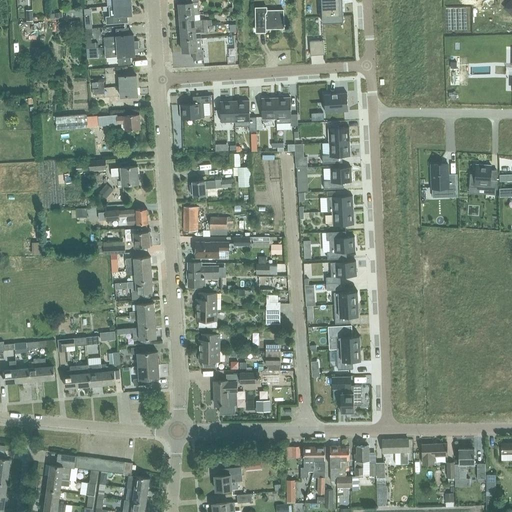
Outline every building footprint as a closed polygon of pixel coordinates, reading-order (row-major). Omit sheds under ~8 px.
[(180,16),(195,14),(200,14),(198,0),(183,0),(184,3),(179,3),(180,16)] [(321,0),(322,16),(343,15),(343,4),(342,0),(321,0)] [(132,15),(132,4),(114,5),(109,6),(110,16),(106,16),(106,24),(128,22),(128,15),(132,15)] [(283,28),(284,28),(284,10),(267,10),(267,7),(256,7),(256,31),(266,31),(266,25),(270,24),(270,27),(283,27),(283,28)] [(82,9),(66,10),(66,18),(83,17),(82,9)] [(207,20),(196,21),(195,14),(180,16),(181,28),(208,26),(212,25),(212,21),(207,21),(207,20)] [(40,24),(25,22),(24,32),(39,34),(40,24)] [(197,38),(197,33),(208,32),(208,26),(181,28),(182,40),(197,38)] [(104,47),(139,44),(139,40),(134,41),(133,35),(134,35),(129,35),(129,27),(116,28),(116,36),(104,37),(104,47)] [(197,38),(182,40),(183,52),(193,51),(200,51),(202,51),(201,38),(197,38)] [(324,40),(310,41),(311,55),(325,54),(324,40)] [(118,65),(121,64),(131,64),(131,55),(135,55),(135,54),(134,54),(134,49),(139,49),(139,44),(104,47),(105,58),(117,57),(118,65)] [(98,47),(96,48),(87,48),(87,58),(99,57),(98,47)] [(450,69),(449,85),(458,85),(459,69),(450,69)] [(120,87),(137,85),(137,75),(119,76),(120,87)] [(138,96),(137,85),(120,87),(121,97),(138,96)] [(347,93),(324,94),(325,112),(348,110),(347,93)] [(194,103),(180,104),(181,119),(205,117),(205,115),(211,115),(210,103),(211,103),(210,95),(193,96),(194,103)] [(278,98),(276,98),(277,118),(276,118),(276,123),(280,123),(291,123),(291,108),(291,97),(289,97),(278,98)] [(269,98),(262,98),(262,119),(273,118),(276,118),(277,118),(276,98),(269,98)] [(249,100),(235,101),(236,122),(235,122),(235,126),(250,126),(250,131),(257,131),(256,117),(250,117),(249,100)] [(235,101),(220,101),(221,122),(235,122),(236,122),(235,101)] [(312,113),(312,120),(324,120),(323,112),(312,113)] [(98,128),(98,113),(55,114),(56,129),(98,128)] [(125,130),(131,129),(141,129),(140,114),(116,116),(117,123),(125,122),(125,130)] [(111,116),(99,117),(100,125),(112,124),(111,116)] [(349,127),(329,128),(329,142),(350,141),(349,127)] [(330,154),(323,154),(323,163),(342,162),(342,156),(351,156),(350,141),(329,142),(330,154)] [(306,154),(295,154),(296,164),(307,164),(306,154)] [(105,159),(89,160),(90,170),(105,169),(105,159)] [(448,164),(431,164),(432,188),(449,188),(449,194),(458,194),(458,179),(449,179),(448,164)] [(470,173),(469,186),(489,188),(489,194),(496,194),(497,180),(490,180),(491,165),(476,164),(476,174),(470,173)] [(122,184),(129,184),(139,183),(138,166),(110,168),(111,176),(121,175),(122,184)] [(239,186),(251,186),(250,167),(238,167),(239,186)] [(331,180),(324,180),(324,189),(344,188),(343,182),(352,182),(351,167),(331,168),(331,180)] [(498,182),(511,182),(511,173),(498,173),(498,182)] [(215,180),(203,181),(193,182),(194,196),(208,195),(207,189),(216,188),(216,187),(233,186),(233,179),(222,179),(222,178),(215,178),(215,180)] [(305,179),(297,179),(297,185),(298,191),(302,191),(306,191),(305,179)] [(105,200),(114,190),(108,184),(99,194),(105,200)] [(431,187),(421,187),(422,199),(431,199),(431,187)] [(353,195),(327,196),(328,211),(333,211),(353,210),(353,195)] [(198,206),(196,206),(184,206),(184,230),(198,230),(198,206)] [(87,217),(87,208),(76,208),(77,217),(87,217)] [(120,210),(106,211),(107,221),(119,220),(120,225),(128,224),(128,225),(137,224),(138,224),(148,223),(147,208),(138,209),(122,210),(120,210)] [(353,210),(333,211),(334,225),(354,224),(353,210)] [(231,217),(211,217),(211,235),(227,235),(227,228),(233,228),(234,221),(231,221),(231,217)] [(150,238),(149,231),(136,232),(136,228),(125,229),(122,229),(122,234),(126,234),(126,240),(135,240),(135,247),(150,246),(150,245),(152,245),(152,237),(150,238)] [(346,231),(326,232),(327,240),(330,240),(330,252),(327,252),(328,259),(347,258),(347,252),(356,251),(355,236),(346,237),(346,231)] [(254,241),(273,241),(273,237),(234,236),(234,246),(250,246),(250,240),(254,240),(254,241)] [(31,254),(39,254),(39,240),(31,241),(31,254)] [(111,253),(123,253),(125,253),(125,245),(114,246),(113,242),(98,243),(98,255),(111,254),(111,253)] [(229,242),(207,242),(197,242),(197,257),(221,257),(221,250),(229,250),(229,242)] [(282,244),(271,244),(271,254),(283,254),(282,244)] [(151,256),(134,257),(126,258),(126,266),(127,270),(152,268),(151,256)] [(331,276),(326,277),(327,284),(341,283),(340,276),(357,276),(356,261),(331,262),(331,276)] [(200,263),(199,263),(189,263),(189,286),(204,286),(204,277),(217,277),(216,265),(200,265),(200,263)] [(267,274),(277,274),(277,265),(270,265),(270,263),(267,263),(259,263),(257,263),(257,274),(262,274),(262,277),(267,277),(267,274)] [(153,280),(152,268),(127,270),(127,274),(135,274),(136,281),(153,280)] [(148,298),(148,292),(154,292),(153,280),(136,281),(124,282),(124,287),(127,287),(128,293),(132,293),(132,299),(148,298)] [(341,292),(334,292),(335,304),(358,303),(358,291),(341,292)] [(196,310),(216,310),(217,293),(199,292),(199,298),(199,301),(196,301),(196,310)] [(130,316),(155,314),(154,302),(137,303),(138,311),(130,311),(130,316)] [(267,310),(281,310),(281,302),(270,302),(270,304),(267,304),(267,310)] [(358,303),(335,304),(336,323),(350,323),(349,316),(359,316),(358,303)] [(216,310),(196,310),(196,318),(199,318),(199,327),(216,327),(216,310)] [(281,310),(267,310),(266,324),(281,324),(281,310)] [(156,326),(155,314),(130,316),(130,320),(139,320),(139,327),(156,326)] [(139,327),(131,328),(131,333),(133,333),(134,339),(157,338),(156,326),(139,327)] [(289,330),(278,331),(278,335),(281,335),(281,344),(288,344),(288,335),(289,335),(289,330)] [(109,332),(100,333),(101,341),(110,340),(109,332)] [(202,342),(199,342),(199,350),(220,350),(220,338),(220,333),(217,333),(212,333),(202,333),(202,339),(202,342)] [(360,335),(336,336),(337,349),(361,348),(360,335)] [(99,336),(86,337),(87,345),(100,344),(99,336)] [(88,350),(87,345),(86,337),(74,338),(74,346),(85,345),(85,350),(88,350)] [(67,350),(67,347),(74,346),(74,338),(58,339),(60,351),(67,350)] [(49,346),(49,350),(56,350),(55,340),(39,341),(39,347),(49,346)] [(15,349),(14,343),(4,344),(4,341),(0,341),(0,351),(5,351),(5,350),(15,349)] [(137,353),(138,366),(159,364),(158,351),(145,352),(144,346),(131,347),(131,354),(137,353)] [(361,348),(337,349),(338,370),(353,369),(353,361),(361,360),(361,348)] [(199,350),(199,359),(202,359),(202,362),(202,368),(218,368),(218,362),(220,362),(220,350),(199,350)] [(55,378),(54,368),(54,365),(47,366),(46,358),(41,359),(42,380),(55,378)] [(30,381),(42,380),(41,359),(34,359),(35,367),(29,368),(30,381)] [(230,368),(238,369),(238,360),(230,360),(230,368)] [(5,383),(18,382),(17,369),(16,361),(10,362),(10,369),(4,370),(5,383)] [(103,384),(102,371),(102,364),(102,363),(89,364),(90,372),(91,385),(103,384)] [(102,364),(102,371),(103,384),(116,383),(115,378),(120,378),(119,370),(107,371),(107,363),(102,364)] [(89,364),(77,365),(79,386),(91,385),(90,372),(89,364)] [(160,377),(159,364),(138,366),(139,378),(134,379),(134,385),(147,384),(147,378),(160,377)] [(66,387),(79,386),(77,365),(71,366),(71,370),(67,371),(65,375),(66,387)] [(17,369),(18,382),(30,381),(29,368),(17,369)] [(237,391),(237,382),(259,382),(259,373),(226,374),(227,381),(215,381),(215,405),(220,405),(220,414),(235,414),(234,404),(237,404),(237,391)] [(351,385),(351,376),(333,376),(333,388),(341,388),(351,388),(351,385)] [(351,388),(341,388),(341,412),(354,412),(354,405),(362,405),(362,384),(351,385),(351,388)] [(269,400),(261,401),(262,406),(257,406),(258,411),(270,411),(269,400)] [(409,464),(409,456),(408,439),(383,439),(383,452),(395,452),(396,464),(409,464)] [(511,442),(501,443),(502,460),(511,459),(511,442)] [(422,444),(422,454),(423,465),(435,464),(435,455),(448,455),(448,443),(422,444)] [(0,445),(0,470),(7,472),(9,459),(3,458),(5,446),(0,445)] [(370,475),(377,475),(376,462),(370,463),(369,445),(357,446),(357,453),(355,453),(355,474),(370,474),(370,475)] [(308,471),(313,471),(315,466),(315,446),(304,446),(304,467),(301,467),(301,477),(308,477),(308,471)] [(325,446),(315,446),(315,466),(313,471),(326,471),(325,465),(325,446)] [(341,446),(330,446),(331,481),(337,480),(337,475),(340,468),(341,468),(341,446)] [(340,468),(337,475),(337,480),(337,487),(353,487),(352,476),(346,476),(346,467),(348,467),(348,460),(350,460),(349,446),(341,446),(341,468),(340,468)] [(460,448),(460,469),(460,478),(467,477),(467,463),(475,463),(475,448),(460,448)] [(70,480),(72,468),(75,468),(76,460),(77,456),(58,453),(58,457),(57,465),(51,464),(49,477),(70,480)] [(254,469),(253,460),(245,461),(246,469),(254,469)] [(270,461),(260,462),(260,471),(271,469),(270,461)] [(126,462),(125,474),(129,475),(131,475),(133,463),(126,462)] [(376,462),(377,475),(377,478),(386,477),(385,462),(376,462)] [(477,463),(477,478),(485,478),(485,463),(477,463)] [(228,475),(215,476),(216,490),(226,490),(232,489),(239,488),(238,481),(243,481),(243,480),(242,476),(242,466),(227,468),(228,475)] [(98,470),(94,470),(92,469),(90,482),(96,483),(98,470)] [(148,490),(150,478),(131,475),(129,475),(127,488),(128,488),(136,489),(148,490)] [(72,480),(70,480),(49,477),(47,489),(60,491),(61,485),(72,486),(72,480)] [(287,481),(287,501),(295,501),(295,480),(287,481)] [(87,495),(89,495),(95,496),(96,483),(90,482),(88,482),(87,495)] [(148,490),(136,489),(128,488),(126,500),(146,503),(148,490)] [(59,503),(60,491),(47,489),(46,501),(59,503)] [(325,498),(325,503),(325,508),(333,508),(334,490),(325,490),(325,498)] [(238,503),(252,501),(251,493),(237,495),(238,503)] [(454,501),(454,493),(445,493),(446,501),(454,501)] [(124,511),(144,511),(146,503),(126,500),(125,499),(123,511),(124,511)] [(46,501),(44,511),(64,511),(66,504),(59,503),(46,501)] [(213,503),(213,511),(235,511),(235,503),(230,504),(230,502),(213,503)] [(292,511),(302,511),(302,502),(292,502),(292,511)]
